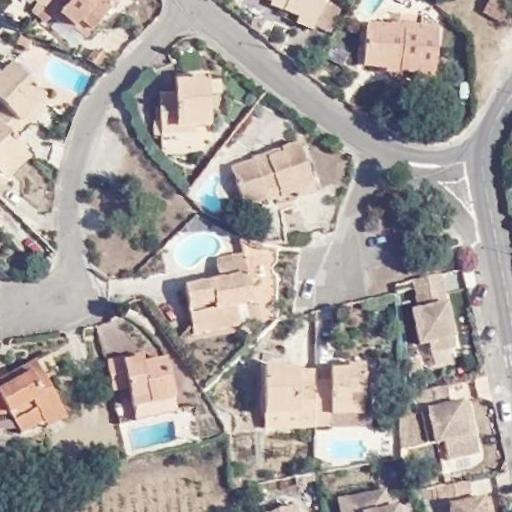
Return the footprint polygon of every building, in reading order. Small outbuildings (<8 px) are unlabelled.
[(49,0),(47,3),(40,11),(32,21),(43,30),(49,23),(55,29),(61,23),(81,44),(118,8),(110,0),(49,0)] [(290,6),(287,15),(304,21),(300,28),(315,34),(329,0),(260,0),(276,7),(278,2),(290,6)] [(510,12),(490,2),(479,22),(499,33),(510,12)] [(30,43),(16,36),(13,43),(25,50),(30,43)] [(416,81),(435,81),(438,39),(368,36),(366,76),(390,76),(390,70),(404,71),(404,81),(416,81)] [(91,66),(106,75),(111,67),(99,56),(91,66)] [(0,105),(3,109),(0,111),(0,128),(12,141),(26,128),(22,123),(45,100),(16,71),(8,79),(2,77),(0,79),(0,105)] [(208,85),(188,84),(188,93),(172,93),(173,103),(158,103),(158,129),(175,129),(175,133),(208,133),(208,85)] [(188,93),(188,84),(172,84),(172,93),(188,93)] [(280,116),(241,124),(247,152),(286,144),(280,116)] [(12,141),(0,128),(0,182),(4,180),(0,175),(0,171),(21,151),(12,141)] [(208,143),(208,133),(175,133),(175,129),(158,129),(158,143),(208,143)] [(279,198),(282,206),(294,202),(296,207),(314,202),(300,155),(256,165),(257,169),(233,176),(243,213),(268,206),(266,202),(279,198)] [(244,259),(217,263),(221,285),(186,290),(195,337),(241,331),(238,310),(254,307),(244,259)] [(254,277),(256,308),(277,306),(274,276),(254,277)] [(444,279),(416,281),(423,314),(418,315),(425,350),(433,348),(435,358),(459,353),(444,279)] [(32,362),(27,364),(29,433),(47,424),(42,417),(59,407),(32,362)] [(123,363),(105,364),(106,395),(123,394),(123,415),(166,412),(165,372),(139,372),(139,367),(123,367),(123,363)] [(29,433),(27,364),(5,377),(9,385),(0,389),(0,415),(10,415),(21,437),(29,433)] [(300,431),(300,429),(315,429),(315,387),(315,374),(285,374),(285,369),(266,369),(267,432),(300,431)] [(315,387),(315,429),(336,429),(365,429),(365,369),(349,369),(348,373),(315,374),(315,387)] [(0,389),(9,385),(5,377),(0,379),(0,389)] [(465,427),(471,426),(467,408),(452,411),(448,392),(418,398),(423,419),(430,417),(436,451),(447,449),(450,467),(479,461),(475,442),(468,443),(465,427)] [(106,395),(107,427),(167,426),(166,412),(123,415),(123,394),(106,395)] [(66,420),(59,407),(42,417),(47,424),(53,431),(66,420)] [(475,442),(471,426),(465,427),(468,443),(475,442)] [(475,511),(471,490),(440,496),(443,511),(492,511),(492,508),(475,511)] [(389,511),(386,496),(342,504),(343,511),(389,511)]
